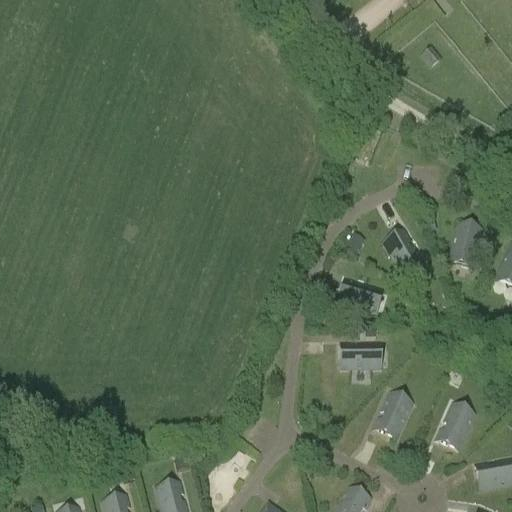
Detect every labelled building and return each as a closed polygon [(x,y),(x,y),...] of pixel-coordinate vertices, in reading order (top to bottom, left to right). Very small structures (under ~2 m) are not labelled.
[(433,5),(408,24),(417,36),(442,16),(433,5)] [(419,55),(428,67),(436,61),(427,50),(419,55)] [(457,227),(448,265),(472,271),(481,233),(457,227)] [(404,234),(383,246),(402,280),(424,267),(404,234)] [(511,247),(510,247),(496,283),(511,289),(511,247)] [(345,282),(338,306),(376,317),(382,293),(345,282)] [(380,371),(379,346),(341,347),(341,372),(380,371)] [(373,431),(396,442),(412,407),(389,396),(373,431)] [(435,442),(458,453),(474,417),(451,407),(435,442)] [(511,461),(476,468),(480,493),(511,486),(511,461)] [(155,492),(159,511),(185,511),(179,486),(155,492)] [(337,511),(365,511),(370,504),(347,493),(337,511)] [(101,506),(103,511),(128,511),(126,499),(101,506)]
